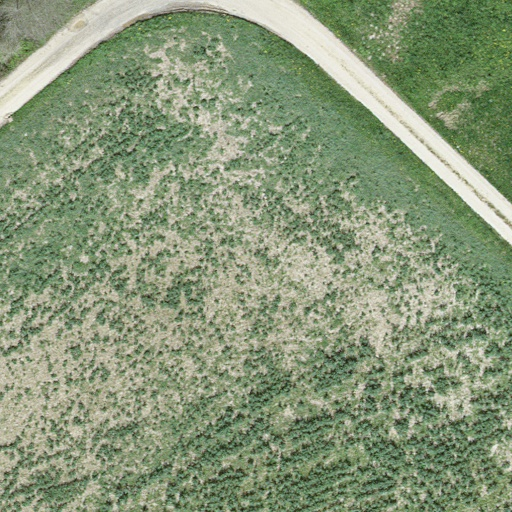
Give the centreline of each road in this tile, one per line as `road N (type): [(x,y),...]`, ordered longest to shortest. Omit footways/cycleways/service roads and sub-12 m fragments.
road 1 (track): [(245,0),(329,55),(511,227)]
road 2 (track): [(0,108),(77,42),(145,0)]
